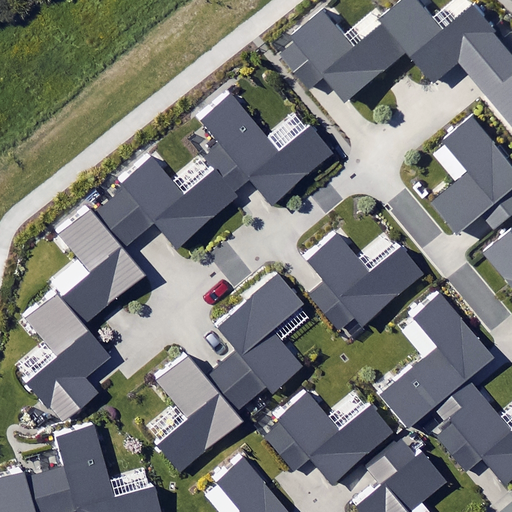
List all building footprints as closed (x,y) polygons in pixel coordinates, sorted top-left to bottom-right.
[(458,60),(511,127),(511,50),(475,5),(444,29),(420,0),(399,0),(376,19),(380,25),(352,47),(323,11),(290,37),(295,43),(281,54),(307,86),(323,73),(344,98),(406,49),(432,81),(458,60)] [(29,383),(63,424),(99,393),(87,378),(111,358),(84,325),(143,276),(120,250),(155,221),(176,245),(235,196),(232,192),(250,177),(273,205),(336,152),(311,123),(281,149),(231,89),(195,119),(234,165),(223,175),(216,167),(183,194),(152,156),(57,235),(88,272),(61,295),(58,290),(24,318),(58,359),(29,383)] [(481,214),(493,229),(511,213),(511,166),(472,117),(444,139),(470,171),(430,203),(456,235),(481,214)] [(511,289),(511,231),(483,253),(511,289)] [(355,316),(363,326),(425,274),(402,247),(369,274),(336,236),(306,262),(323,282),(307,295),(337,331),(355,316)] [(306,305),(276,270),(209,327),(230,351),(207,371),(190,351),(154,381),(186,420),(157,445),(180,472),(239,422),(232,413),(265,385),(272,394),(305,366),(275,331),(306,305)] [(439,401),(466,379),(493,357),(441,295),(414,318),(439,347),(381,395),(408,428),(439,401)] [(466,379),(439,401),(457,422),(438,438),(466,472),(481,459),(505,487),(511,480),(511,431),(511,433),(466,379)] [(353,505),(358,511),(409,511),(447,481),(423,451),(419,455),(396,428),(392,431),(370,405),(336,433),(306,397),(278,420),(282,425),(266,438),(293,471),(311,456),(334,484),(361,462),(379,484),(353,505)] [(63,465),(45,470),(57,511),(79,505),(80,511),(158,511),(152,489),(113,500),(92,427),(55,437),(63,465)] [(291,511),(245,456),(213,482),(237,511),(235,511),(291,511)] [(52,511),(57,511),(45,470),(26,475),(25,470),(0,476),(0,511),(52,511)]
